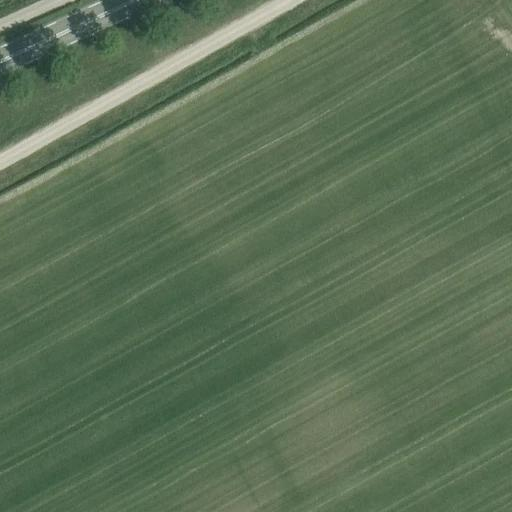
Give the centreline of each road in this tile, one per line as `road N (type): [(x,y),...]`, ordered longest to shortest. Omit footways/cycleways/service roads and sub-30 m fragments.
road 1 (unclassified): [(0,164),(298,0)]
road 2 (primary): [(0,67),(150,0)]
